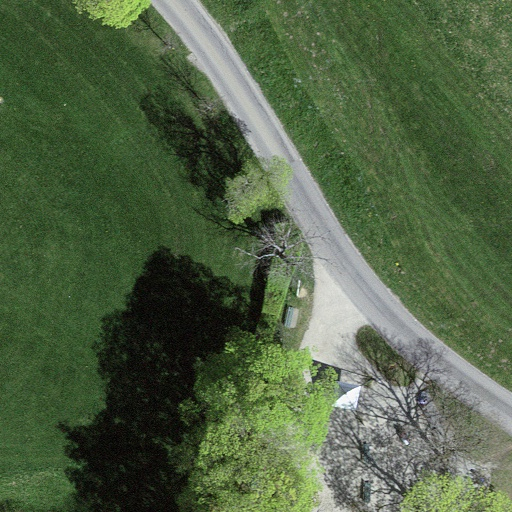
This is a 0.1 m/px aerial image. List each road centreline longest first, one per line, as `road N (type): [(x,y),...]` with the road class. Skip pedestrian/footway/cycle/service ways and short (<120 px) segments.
road 1 (unclassified): [(511,415),(415,344),(348,280),(229,71),(171,0)]
road 2 (track): [(348,280),(337,511)]
